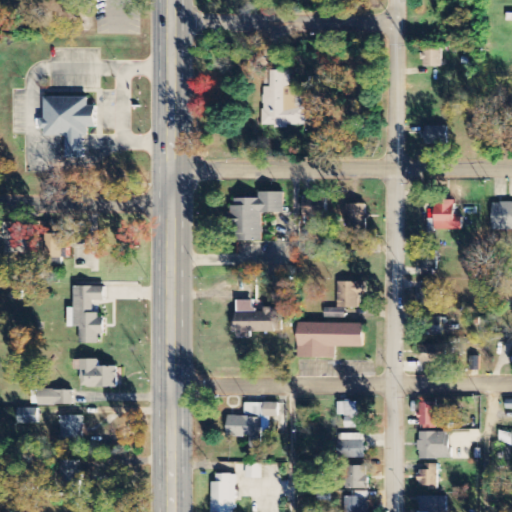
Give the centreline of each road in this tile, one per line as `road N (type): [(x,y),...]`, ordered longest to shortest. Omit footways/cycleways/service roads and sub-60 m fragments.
road 1 (residential): [(399,511),(396,0)]
road 2 (secondary): [(172,511),(169,0)]
road 3 (residential): [(511,167),(171,170)]
road 4 (residential): [(511,385),(173,389)]
road 5 (residential): [(396,23),(169,21)]
road 6 (residential): [(171,205),(0,204)]
